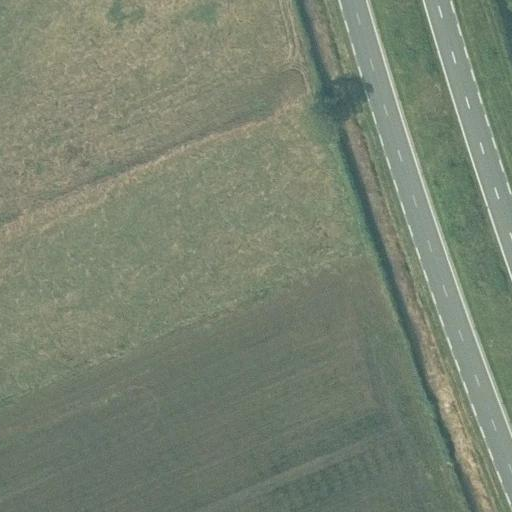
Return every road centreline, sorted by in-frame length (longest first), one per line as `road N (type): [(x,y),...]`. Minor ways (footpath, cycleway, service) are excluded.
road 1 (primary): [(349,0),(511,485)]
road 2 (primary): [(511,224),(441,0)]
